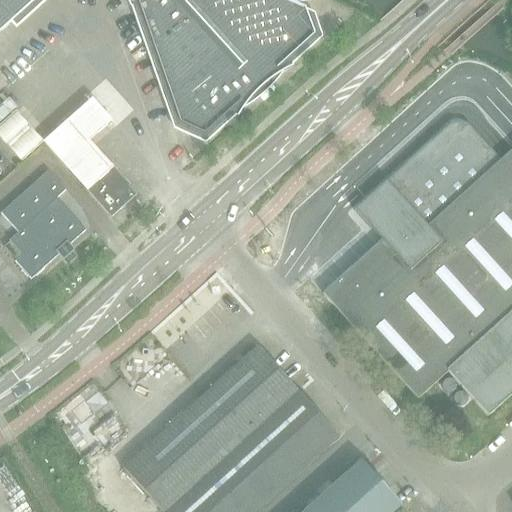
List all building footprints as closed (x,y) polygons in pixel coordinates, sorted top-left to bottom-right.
[(281,73),(292,67),(291,66),(288,58),(313,35),(304,10),(283,0),(0,0),(0,32),(16,17),(34,0),(124,0),(126,2),(129,8),(130,7),(137,5),(178,124),(203,135),(228,112),(236,117),(237,117),(244,107),(254,94),(267,82),(281,73)] [(0,121),(16,107),(8,98),(0,105),(0,121)] [(84,190),(110,167),(87,142),(111,120),(91,98),(42,142),(84,190)] [(28,127),(16,113),(0,126),(0,139),(6,147),(28,127)] [(42,142),(28,127),(6,147),(20,162),(42,142)] [(511,148),(510,150),(482,175),(456,146),(397,199),(384,185),(352,213),(379,243),(320,296),(416,401),(446,375),(485,418),(511,393),(511,148)] [(110,218),(136,195),(110,167),(84,190),(110,218)] [(22,256),(14,262),(30,280),(85,231),(56,199),(65,190),(48,171),(0,214),(18,233),(9,241),(22,256)] [(160,511),(255,511),(270,499),(338,438),(256,348),(189,408),(121,469),(160,511)] [(395,511),(400,507),(360,463),(306,511),(395,511)]
